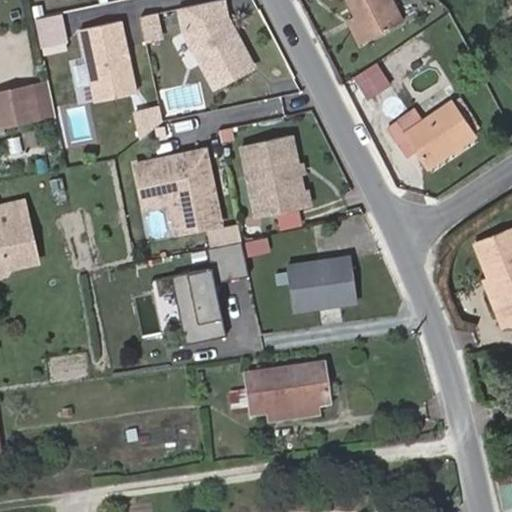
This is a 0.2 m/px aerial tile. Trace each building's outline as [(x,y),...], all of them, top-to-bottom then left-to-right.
[(254,66),(228,16),(224,0),(218,0),(182,8),(187,31),(216,87),(254,66)] [(347,0),(358,20),(369,39),(404,21),(393,0),(347,0)] [(158,10),(138,14),(144,41),(164,37),(158,10)] [(61,13),(37,18),(43,45),(67,40),(61,13)] [(122,20),(82,29),(97,101),(137,92),(122,20)] [(364,42),(369,39),(358,20),(354,22),(364,42)] [(366,98),(391,83),(378,61),(353,76),(366,98)] [(11,90),(17,114),(38,110),(33,85),(11,90)] [(11,90),(0,92),(0,126),(40,118),(38,110),(17,114),(11,90)] [(159,103),(133,109),(138,130),(164,125),(159,103)] [(452,104),(409,133),(423,155),(431,165),(475,136),(452,104)] [(406,167),(423,155),(409,133),(391,145),(406,167)] [(304,190),(292,134),(244,144),(256,202),(273,198),(276,212),(311,205),(308,189),(304,190)] [(222,222),(207,149),(186,153),(183,159),(177,160),(172,156),(137,164),(143,193),(168,187),(178,232),(222,222)] [(276,212),(273,198),(256,202),(259,216),(276,212)] [(0,263),(5,263),(10,266),(35,260),(26,216),(0,221),(0,263)] [(511,232),(477,246),(503,313),(511,309),(511,232)] [(249,275),(243,239),(208,247),(211,265),(171,272),(183,341),(224,334),(215,280),(249,275)] [(359,301),(353,257),(288,266),(289,270),(294,309),(359,301)] [(5,263),(0,263),(0,273),(6,273),(10,266),(5,263)] [(280,311),(294,309),(289,270),(275,272),(280,311)] [(511,321),(511,309),(503,313),(507,324),(511,321)] [(269,413),(293,410),(294,419),(319,416),(318,406),(332,405),(326,366),(246,376),(248,392),(233,394),(236,413),(251,412),(252,416),(269,413)] [(215,374),(201,376),(203,394),(217,392),(215,374)] [(270,423),(294,419),(293,410),(269,413),(270,423)]
